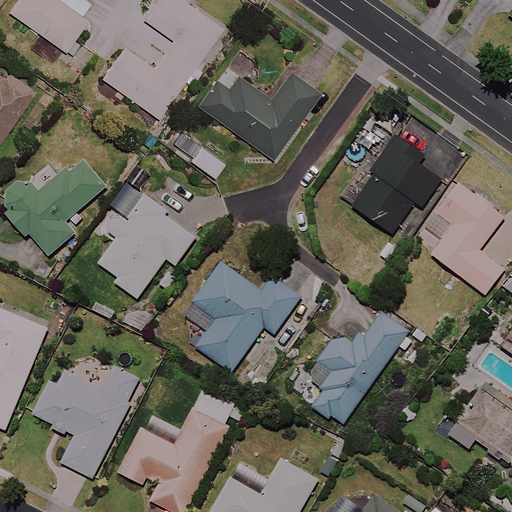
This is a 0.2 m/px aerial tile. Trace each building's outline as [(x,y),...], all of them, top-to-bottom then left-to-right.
[(20,0),(11,14),(67,53),(89,21),(60,1),(60,0),(20,0)] [(224,29),(182,0),(160,0),(146,21),(175,41),(154,71),(125,50),(104,80),(160,119),(224,29)] [(0,72),(0,145),(36,96),(1,71),(0,72)] [(320,92),(292,72),(274,98),(242,75),(230,91),(216,81),(199,107),(274,159),(320,92)] [(426,147),(403,131),(353,207),(394,234),(415,202),(422,206),(457,153),(433,137),(426,147)] [(228,163),(201,145),(190,161),(217,179),(228,163)] [(26,181),(5,203),(13,211),(8,216),(53,259),(88,221),(81,214),(112,181),(81,151),(40,195),(26,181)] [(506,217),(461,183),(437,214),(454,226),(432,255),(486,296),(505,271),(480,251),(506,217)] [(170,213),(146,196),(126,225),(118,219),(109,231),(119,238),(100,265),(118,278),(115,282),(139,299),(167,260),(177,267),(197,239),(167,217),(170,213)] [(263,293),(223,264),(194,304),(217,321),(198,348),(233,373),(266,327),(277,335),(304,299),(274,277),(263,293)] [(50,330),(0,309),(0,428),(8,432),(50,330)] [(325,391),(313,408),(330,419),(332,416),(345,425),(409,332),(382,313),(358,349),(338,336),(308,379),(325,391)] [(51,383),(35,416),(55,425),(53,430),(66,436),(68,432),(77,436),(63,463),(95,479),(142,381),(116,368),(106,389),(68,370),(60,387),(51,383)] [(511,401),(485,383),(450,435),(470,449),(475,442),(511,466),(511,401)] [(242,405),(206,387),(184,431),(150,414),(120,474),(143,485),(147,478),(161,485),(152,502),(172,511),(188,511),(231,427),(242,405)] [(301,511),(319,481),(283,461),(263,497),(232,479),(213,511),(301,511)] [(398,511),(377,496),(368,509),(347,495),(334,511),(398,511)]
